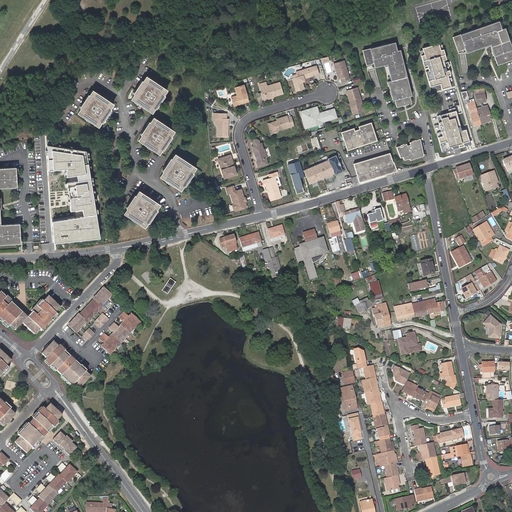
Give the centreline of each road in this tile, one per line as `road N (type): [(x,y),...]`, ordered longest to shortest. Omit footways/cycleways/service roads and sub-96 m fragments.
road 1 (residential): [(261,216),(240,127),(326,93)]
road 2 (tertiary): [(425,168),(261,216)]
road 3 (residential): [(144,511),(53,388)]
road 4 (residential): [(425,168),(454,313)]
road 5 (tertiary): [(261,216),(117,248)]
road 6 (residential): [(31,355),(118,263),(117,248)]
